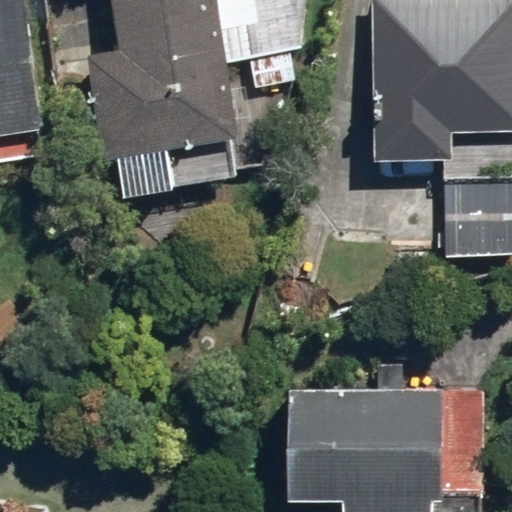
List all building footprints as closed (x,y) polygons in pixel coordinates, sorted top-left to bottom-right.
[(18,0),(0,0),(0,163),(42,157),(18,0)] [(300,0),(104,0),(111,54),(73,59),(86,165),(112,162),(116,194),(236,179),(222,66),(242,64),(245,88),(296,81),(293,52),(299,52),(300,0)] [(375,138),(366,138),(365,160),(447,162),(448,131),(511,132),(511,0),(369,0),(366,124),(376,124),(375,138)] [(507,172),(444,170),(441,262),(503,265),(507,172)] [(473,511),(476,394),(283,390),(280,498),(334,499),(333,511),(473,511)]
